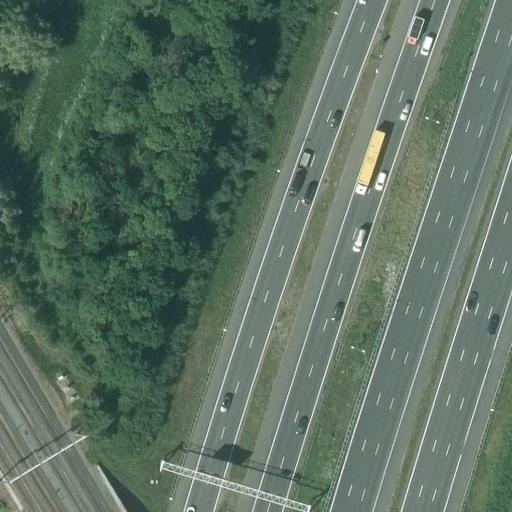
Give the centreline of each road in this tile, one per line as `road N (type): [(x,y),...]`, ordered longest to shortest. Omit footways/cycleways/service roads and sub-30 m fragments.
road 1 (motorway): [(372,0),(294,210),(199,511)]
road 2 (motorway): [(434,0),(266,511)]
road 3 (motorway): [(351,511),(511,18)]
road 4 (motorway): [(422,511),(511,221)]
